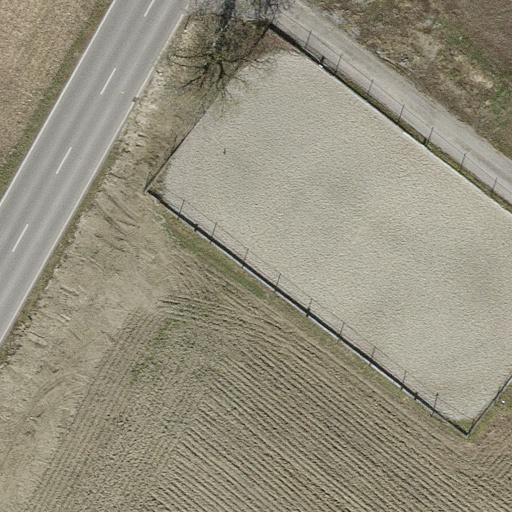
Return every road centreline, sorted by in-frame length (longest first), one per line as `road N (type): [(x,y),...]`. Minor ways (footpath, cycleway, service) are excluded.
road 1 (primary): [(0,281),(158,0)]
road 2 (track): [(275,0),(511,178)]
